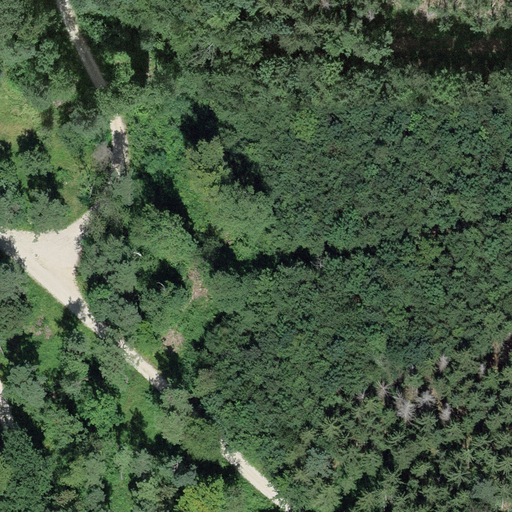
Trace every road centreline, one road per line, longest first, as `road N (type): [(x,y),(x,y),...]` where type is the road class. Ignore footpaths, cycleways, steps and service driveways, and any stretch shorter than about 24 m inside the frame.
road 1 (track): [(0,241),(151,369),(293,511)]
road 2 (track): [(58,0),(116,119),(121,149),(105,205),(44,279)]
